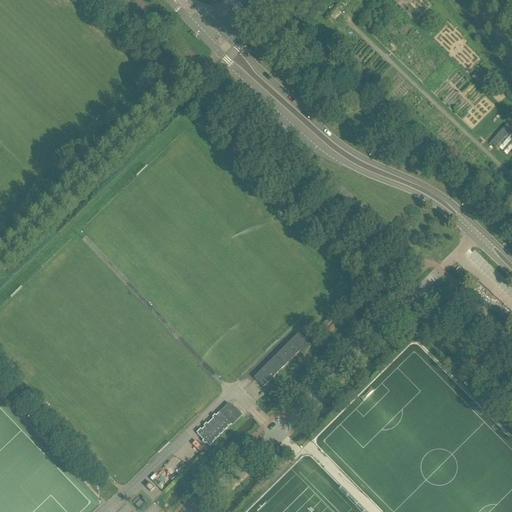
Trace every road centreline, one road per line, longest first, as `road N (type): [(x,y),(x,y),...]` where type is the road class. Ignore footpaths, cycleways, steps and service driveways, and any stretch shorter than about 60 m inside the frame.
road 1 (secondary): [(205,35),(318,145),(347,167),(441,209),(511,275)]
road 2 (secondary): [(511,262),(440,195),(340,147),(213,27)]
road 3 (track): [(359,0),(329,31),(511,203)]
